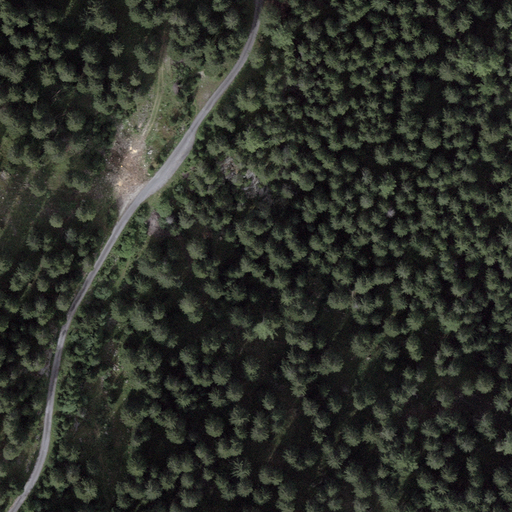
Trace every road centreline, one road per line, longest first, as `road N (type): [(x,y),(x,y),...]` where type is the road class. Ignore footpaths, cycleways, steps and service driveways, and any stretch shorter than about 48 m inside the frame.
road 1 (track): [(258,0),(243,50),(188,146),(139,200),(68,319),(49,433),(11,511)]
road 2 (track): [(173,0),(153,117),(128,177),(139,200)]
